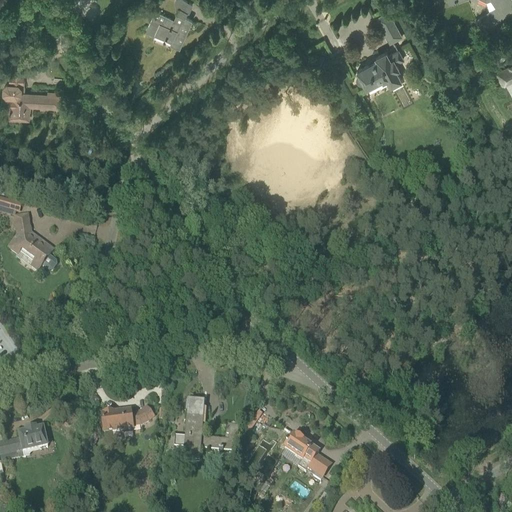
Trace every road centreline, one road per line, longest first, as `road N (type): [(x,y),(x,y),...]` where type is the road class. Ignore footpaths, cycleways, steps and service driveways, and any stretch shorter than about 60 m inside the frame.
road 1 (residential): [(15,383),(101,361),(167,355),(235,359),(315,379)]
road 2 (residential): [(315,379),(225,292),(140,160)]
road 3 (residential): [(15,383),(72,330),(101,279),(126,177),(140,160)]
road 4 (residential): [(130,145),(242,36),(299,0)]
road 5 (residential): [(442,498),(315,379)]
road 6 (residential): [(130,145),(34,0)]
